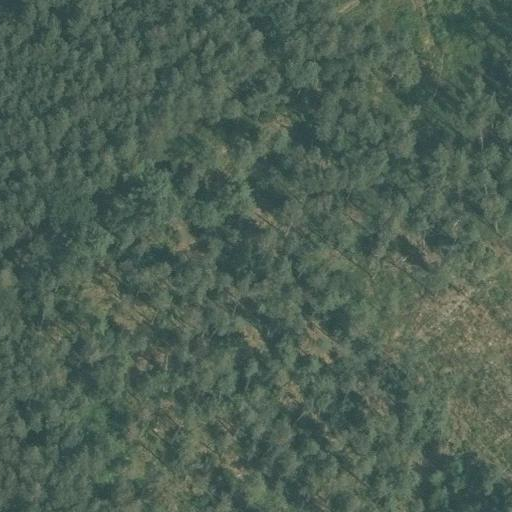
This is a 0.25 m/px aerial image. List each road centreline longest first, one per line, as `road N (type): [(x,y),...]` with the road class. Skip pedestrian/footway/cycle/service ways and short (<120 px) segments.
road 1 (track): [(365,0),(0,294)]
road 2 (track): [(511,139),(407,0)]
